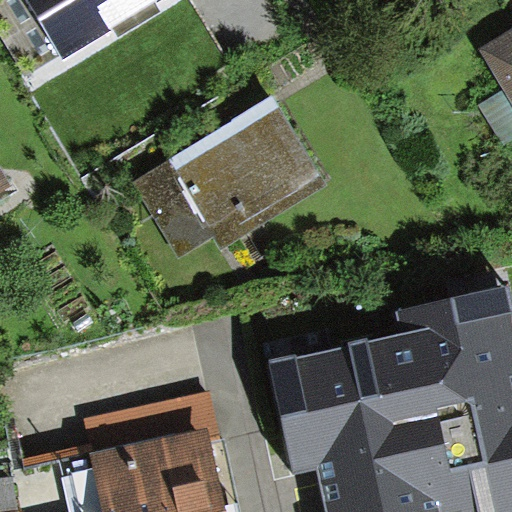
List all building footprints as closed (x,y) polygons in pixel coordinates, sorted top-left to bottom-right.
[(27,0),(65,61),(166,0),(27,0)] [(511,28),(478,50),(511,103),(511,28)] [(269,99),(134,185),(181,258),(215,236),(222,246),(322,182),(269,99)] [(0,193),(12,186),(0,165),(0,193)] [(397,313),(403,338),(265,367),(288,477),(319,471),(327,511),(511,511),(511,322),(505,290),(397,313)] [(70,421),(90,511),(231,511),(204,391),(70,421)]
